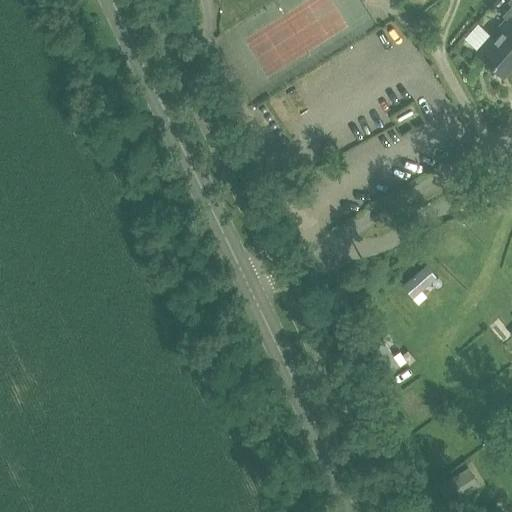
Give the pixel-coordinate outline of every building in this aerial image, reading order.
[(339,0),(329,0),(255,41),(274,75),(356,30),(339,0)] [(511,0),(509,0),(508,2),(511,5),(502,16),(506,19),(477,51),(503,75),(511,64),(511,0)] [(473,282),(484,274),(462,243),(451,252),(473,282)] [(427,266),(403,287),(414,300),(438,279),(427,266)] [(383,338),(369,346),(386,376),(400,367),(383,338)] [(485,480),(464,487),(472,506),(492,498),(485,480)]
